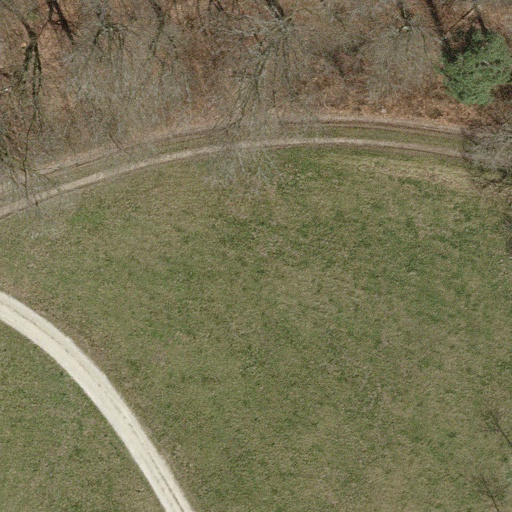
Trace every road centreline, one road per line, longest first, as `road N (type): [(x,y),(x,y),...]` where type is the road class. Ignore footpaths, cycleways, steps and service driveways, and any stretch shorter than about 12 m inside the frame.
road 1 (track): [(0,188),(206,140),(479,154)]
road 2 (track): [(0,301),(27,312),(131,405),(188,511)]
